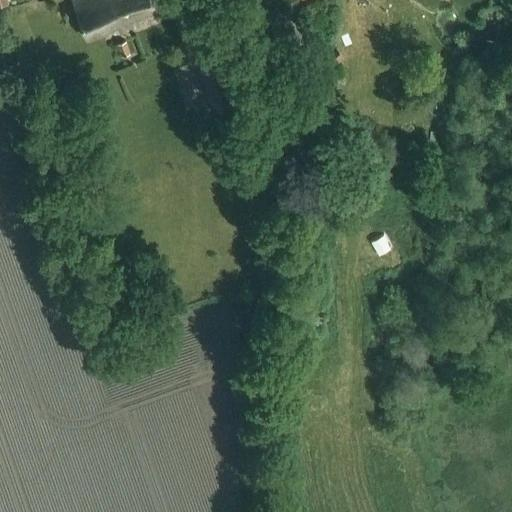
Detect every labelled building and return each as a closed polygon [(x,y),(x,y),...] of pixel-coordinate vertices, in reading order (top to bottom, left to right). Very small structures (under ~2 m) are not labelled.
[(118,37),(171,20),(167,6),(157,7),(154,0),(73,0),(71,1),(83,39),(115,29),(118,37)] [(126,40),(115,44),(119,56),(131,54),(126,40)] [(200,66),(212,106),(235,99),(223,59),(200,66)] [(280,78),(280,115),(307,115),(307,77),(280,78)] [(314,315),(311,333),(321,335),(322,331),(330,332),(332,321),(324,319),(324,317),(314,315)]
